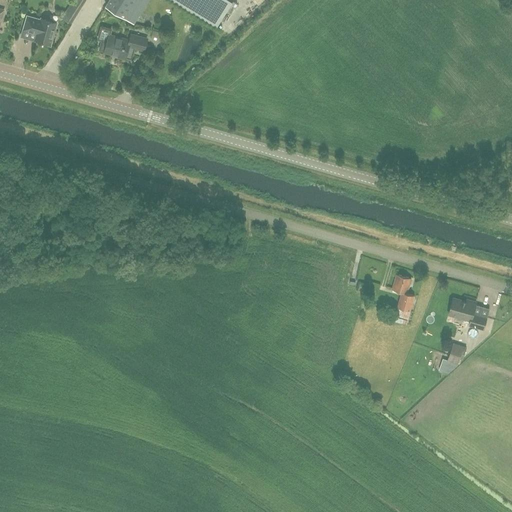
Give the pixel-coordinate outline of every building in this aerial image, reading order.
[(86,0),(73,0),(62,19),(71,24),(86,0)] [(134,24),(149,0),(109,0),(105,6),(134,24)] [(182,0),(182,1),(196,10),(202,0),(182,0)] [(43,43),(50,45),(57,22),(41,18),(41,19),(27,16),(24,29),(37,33),(35,40),(44,42),(43,43)] [(144,50),(147,39),(131,34),(129,40),(113,36),(115,30),(102,27),(98,39),(102,40),(100,49),(104,51),(117,55),(116,56),(125,59),(128,46),(144,50)] [(160,51),(165,38),(155,34),(150,47),(160,51)] [(64,69),(68,80),(79,77),(75,65),(64,69)] [(411,278),(396,274),(392,289),(401,292),(397,307),(410,311),(414,295),(407,293),(411,278)] [(488,318),(472,314),(475,302),(467,300),(466,302),(453,298),(448,314),(472,321),(470,326),(485,330),(488,318)] [(475,310),(487,313),(489,305),(476,302),(475,310)] [(464,353),(451,349),(447,361),(457,365),(459,359),(462,360),(464,353)]
